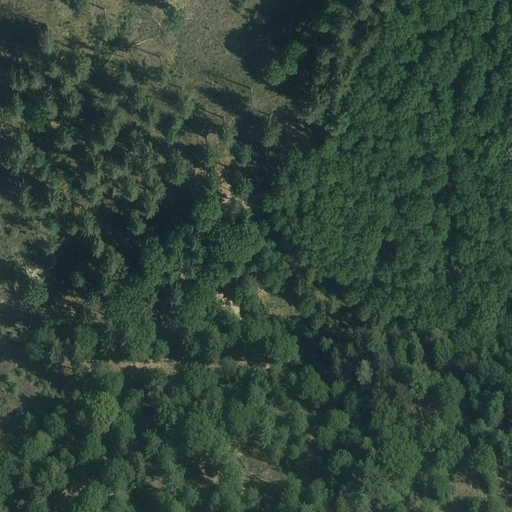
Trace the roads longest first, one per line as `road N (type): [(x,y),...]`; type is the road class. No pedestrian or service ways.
road 1 (track): [(511,356),(341,407),(189,414),(132,407),(79,386),(0,337)]
road 2 (track): [(490,511),(461,372)]
road 3 (track): [(79,386),(83,410),(135,511)]
